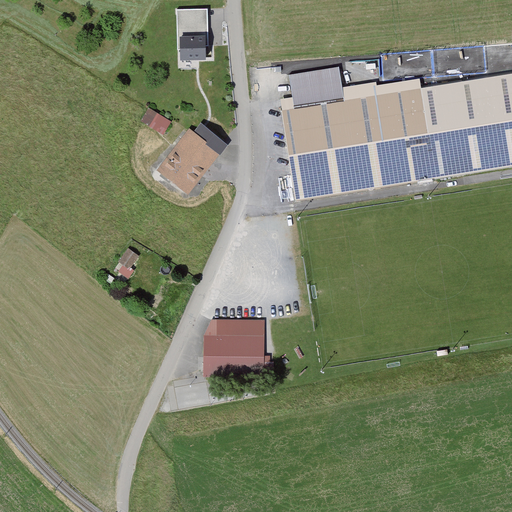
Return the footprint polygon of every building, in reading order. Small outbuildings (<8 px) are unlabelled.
[(180,50),(181,59),(205,59),(204,46),(206,46),(206,9),(177,10),(178,50),(180,50)] [(296,109),(282,111),(297,199),(511,165),(511,75),(343,102),(338,68),(291,76),(296,109)] [(137,120),(160,135),(168,123),(145,108),(137,120)] [(186,128),(152,170),(184,195),(216,154),(218,155),(227,144),(199,122),(191,132),(186,128)] [(128,247),(116,269),(129,276),(134,267),(131,266),(138,253),(128,247)] [(214,320),(206,335),(206,375),(267,377),(267,363),(268,355),(261,355),(262,321),(214,320)]
